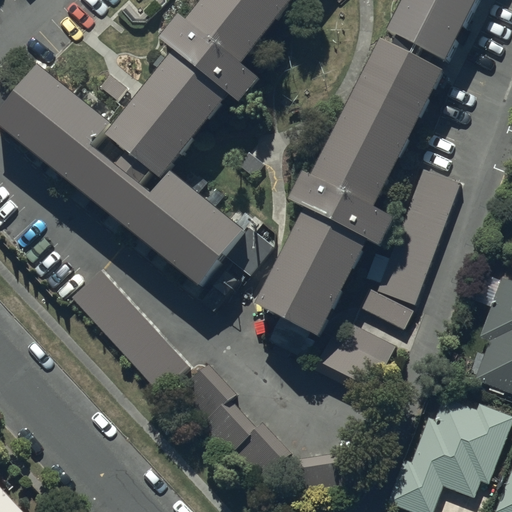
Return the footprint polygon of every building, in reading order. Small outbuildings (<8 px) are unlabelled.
[(44,72),(0,127),(0,128),(210,293),(249,243),(170,181),(313,0),(219,0),(117,130),(44,72)] [(416,0),(270,300),(332,330),(493,0),(416,0)] [(425,170),(379,293),(416,307),(462,184),(425,170)] [(192,366),(107,273),(78,299),(163,392),(192,366)] [(511,285),(506,283),(484,339),(494,343),(479,383),(511,395),(511,285)] [(369,294),(359,313),(405,336),(415,317),(369,294)] [(396,352),(352,328),(341,349),(336,346),(320,375),(370,401),(396,352)] [(240,402),(211,370),(178,400),(206,431),(202,435),(230,465),(236,459),(262,487),(293,459),(265,429),(259,435),(234,407),(240,402)] [(480,415),(449,404),(441,427),(427,423),(412,463),(405,460),(388,506),(404,511),(437,511),(446,489),(476,500),(483,482),(492,486),(511,430),(511,418),(483,408),(480,415)] [(358,456),(297,466),(303,505),(364,496),(358,456)] [(511,511),(511,480),(499,511),(511,511)] [(0,511),(13,511),(0,496),(0,511)]
